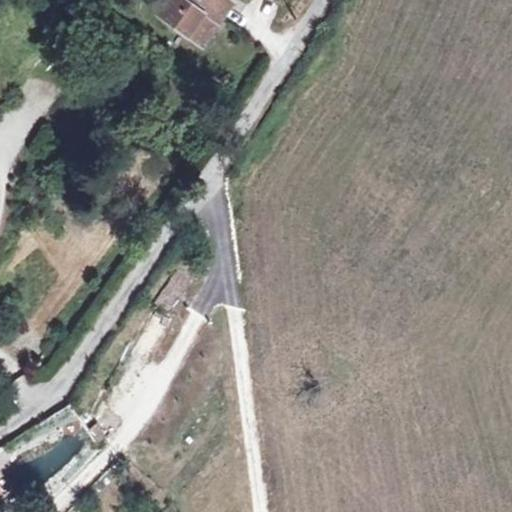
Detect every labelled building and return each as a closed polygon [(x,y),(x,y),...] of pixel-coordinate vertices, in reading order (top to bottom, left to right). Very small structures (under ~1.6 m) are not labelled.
[(227,1),(225,0),(162,0),(156,9),(185,33),(193,22),(205,31),(227,1)] [(193,22),(185,33),(197,42),(205,31),(193,22)] [(172,270),(174,272),(152,302),(165,311),(203,260),(188,250),(172,270)] [(96,422),(87,429),(97,443),(106,436),(96,422)] [(78,467),(94,455),(84,442),(68,454),(78,467)] [(0,446),(0,474),(14,464),(3,448),(1,445),(0,446)]
